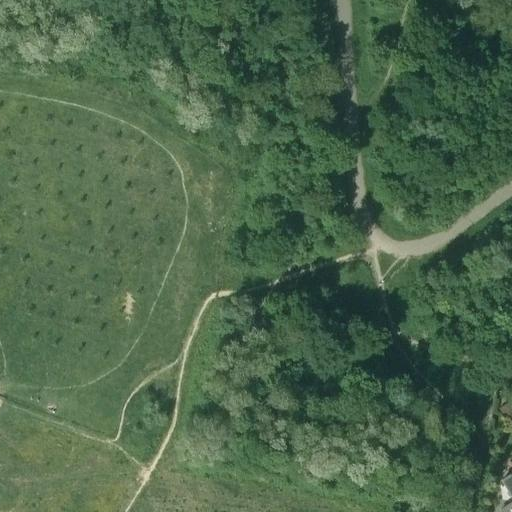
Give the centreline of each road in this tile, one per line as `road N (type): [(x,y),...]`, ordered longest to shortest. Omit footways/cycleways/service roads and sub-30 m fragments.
road 1 (track): [(342,0),(355,187),(378,239)]
road 2 (track): [(0,408),(116,446),(146,473)]
road 3 (track): [(378,239),(399,249),(433,245),(511,190)]
